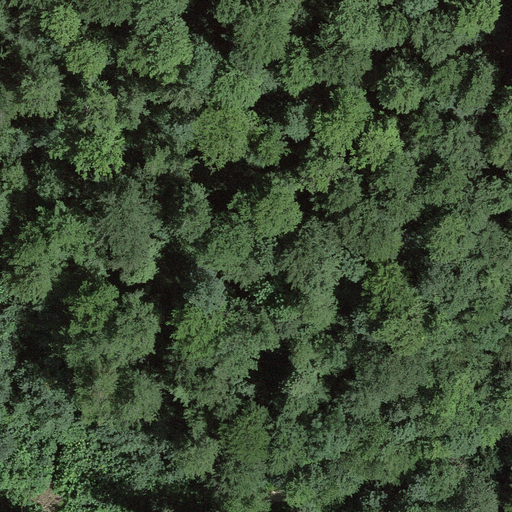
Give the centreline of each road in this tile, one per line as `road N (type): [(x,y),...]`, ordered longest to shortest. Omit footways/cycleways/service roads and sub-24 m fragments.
road 1 (track): [(511,45),(323,90),(0,95)]
road 2 (track): [(511,414),(340,485),(253,500)]
